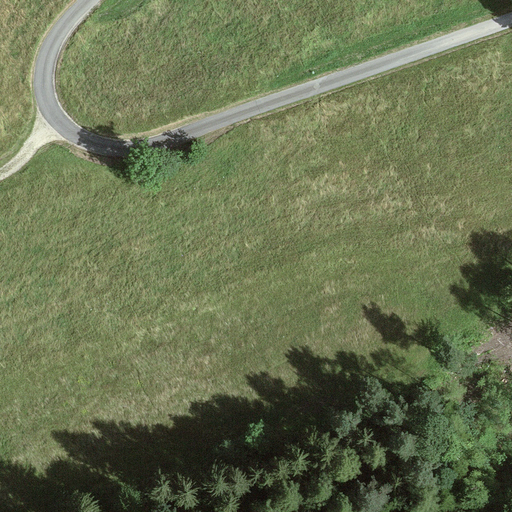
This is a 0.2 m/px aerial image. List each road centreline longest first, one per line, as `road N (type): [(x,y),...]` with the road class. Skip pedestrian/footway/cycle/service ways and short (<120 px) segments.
road 1 (unclassified): [(511,18),(140,149),(94,144),(54,118)]
road 2 (residential): [(54,118),(40,85),(44,52),(88,0)]
